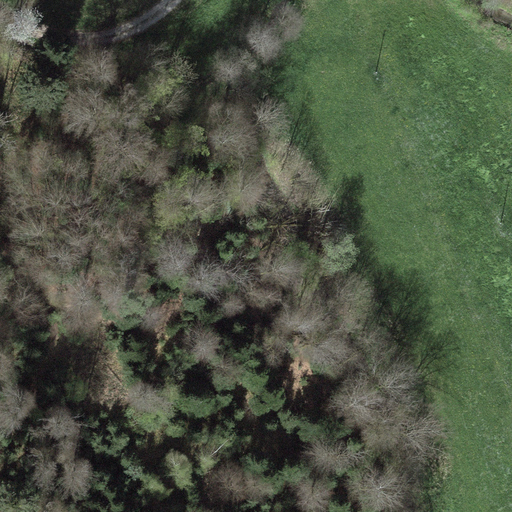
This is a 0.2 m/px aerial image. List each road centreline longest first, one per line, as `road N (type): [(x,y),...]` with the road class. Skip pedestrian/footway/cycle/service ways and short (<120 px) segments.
road 1 (track): [(171,0),(108,36),(46,35),(0,15)]
road 2 (track): [(0,162),(85,38)]
